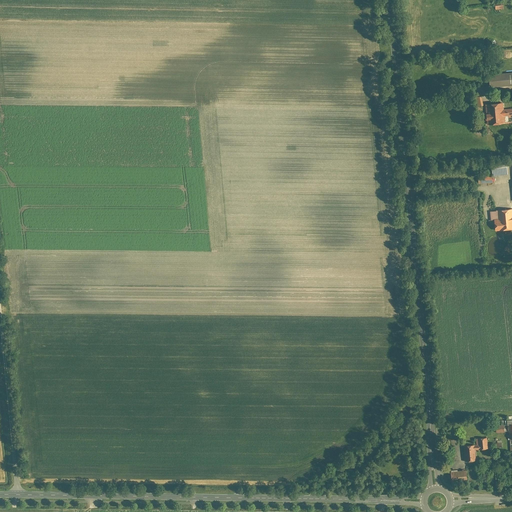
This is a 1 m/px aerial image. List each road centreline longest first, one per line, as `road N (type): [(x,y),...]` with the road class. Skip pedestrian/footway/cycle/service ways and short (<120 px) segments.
road 1 (tertiary): [(435,489),(389,0)]
road 2 (tertiary): [(0,496),(424,501)]
road 3 (track): [(0,316),(17,496)]
